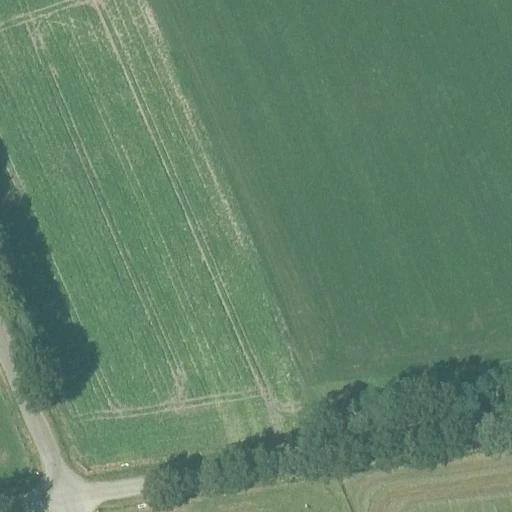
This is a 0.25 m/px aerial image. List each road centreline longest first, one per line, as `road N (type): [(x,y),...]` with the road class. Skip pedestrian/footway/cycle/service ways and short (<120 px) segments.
road 1 (unclassified): [(511,435),(66,498)]
road 2 (unclassified): [(66,498),(0,340)]
